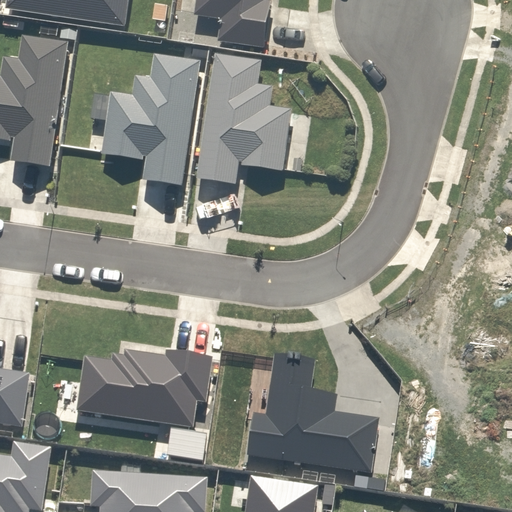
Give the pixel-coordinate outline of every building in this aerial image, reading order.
[(13,0),(12,11),(126,26),(129,0),(13,0)] [(188,0),(187,13),(224,17),(221,38),(267,43),(271,0),(188,0)] [(49,170),(66,45),(23,40),(20,61),(4,59),(2,75),(0,74),(0,138),(13,140),(10,164),(49,170)] [(264,65),(208,59),(195,187),(221,190),(222,181),(234,182),(236,165),(282,170),(288,111),(260,108),(264,65)] [(184,189),(199,66),(154,60),(152,80),(136,78),(134,93),(108,89),(100,155),(145,161),(142,184),(184,189)] [(80,362),(72,413),(194,433),(198,406),(206,408),(214,360),(159,351),(158,358),(121,352),(118,368),(80,362)] [(243,410),(237,463),(363,476),(368,428),(330,425),(332,401),(304,398),(308,364),(264,360),(259,412),(243,410)] [(0,431),(16,434),(25,375),(0,370),(0,431)] [(0,511),(27,511),(28,509),(41,511),(52,446),(12,439),(9,456),(0,454),(0,511)] [(204,511),(206,477),(91,470),(89,505),(99,506),(98,511),(204,511)] [(313,511),(317,485),(249,475),(244,511),(313,511)]
